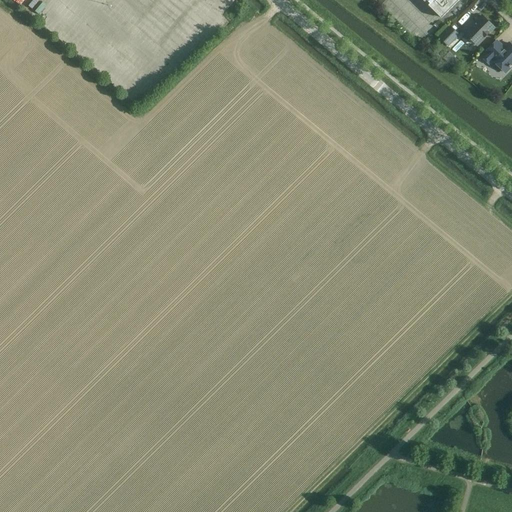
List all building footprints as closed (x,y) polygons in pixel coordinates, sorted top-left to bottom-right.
[(442,18),(459,0),(423,0),(425,2),(426,0),(430,4),(428,5),(442,18)] [(477,45),(494,28),(482,17),(470,29),(467,26),(462,31),(477,45)] [(448,46),(459,35),(450,27),(440,38),(448,46)] [(504,49),(496,41),(481,57),(489,65),(493,61),(505,73),(511,65),(511,46),(509,44),(504,49)] [(457,59),(451,65),(455,69),(461,63),(457,59)]
